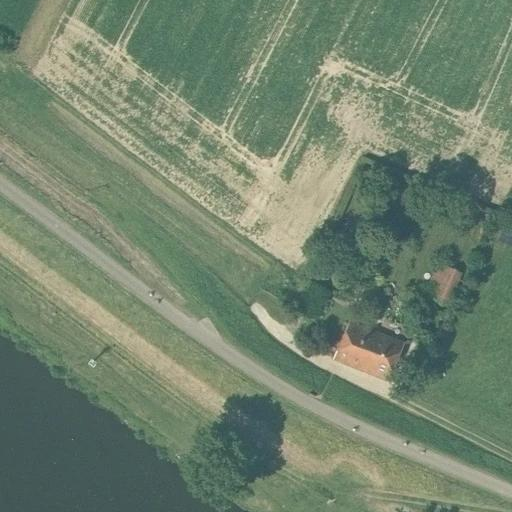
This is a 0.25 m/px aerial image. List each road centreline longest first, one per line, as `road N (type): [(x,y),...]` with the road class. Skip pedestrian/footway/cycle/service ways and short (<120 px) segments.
road 1 (unclassified): [(511,494),(276,386),(0,186)]
road 2 (track): [(353,511),(361,493),(484,511)]
